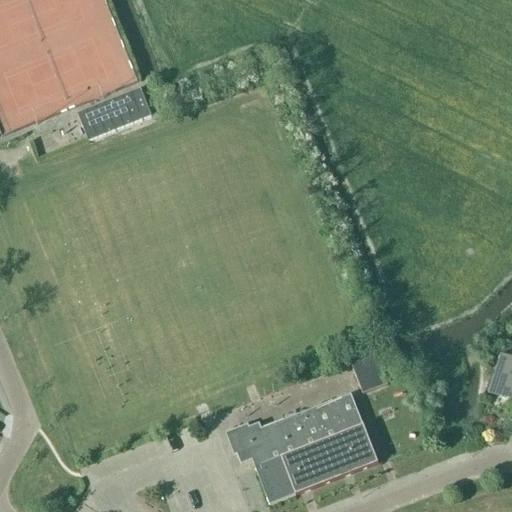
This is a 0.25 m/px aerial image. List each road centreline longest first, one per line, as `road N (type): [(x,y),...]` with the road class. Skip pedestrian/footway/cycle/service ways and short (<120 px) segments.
road 1 (residential): [(511,463),(379,511)]
road 2 (unclassified): [(0,475),(27,420),(0,357)]
